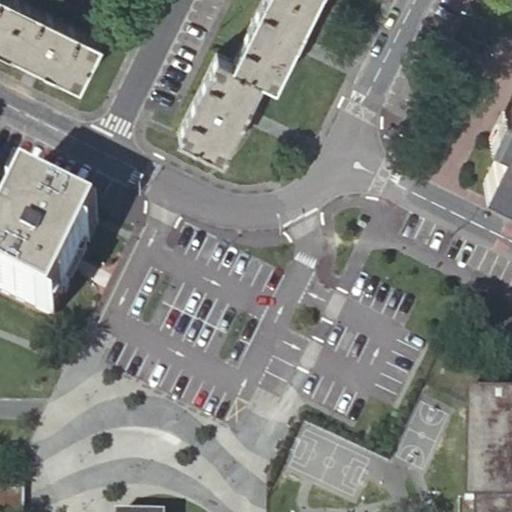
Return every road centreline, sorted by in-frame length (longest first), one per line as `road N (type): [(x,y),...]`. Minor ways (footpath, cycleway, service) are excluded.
road 1 (residential): [(330,160),(280,214),(235,214),(99,149)]
road 2 (residential): [(511,248),(330,160)]
road 3 (residential): [(410,0),(330,160)]
road 4 (residential): [(99,149),(174,0)]
